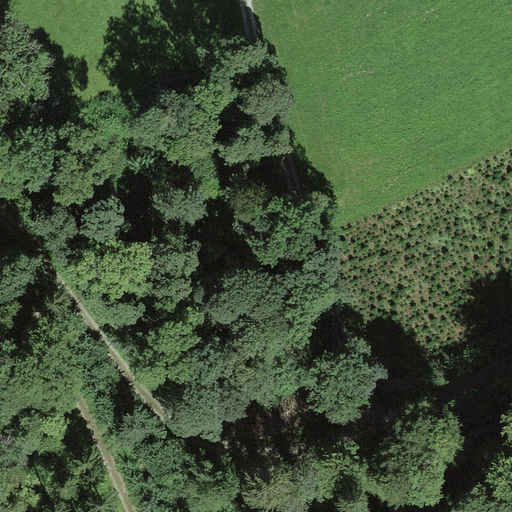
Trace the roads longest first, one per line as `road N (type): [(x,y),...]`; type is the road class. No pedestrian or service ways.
road 1 (track): [(511,360),(373,428),(253,454),(189,445),(156,421),(0,215)]
road 2 (track): [(134,511),(0,260)]
